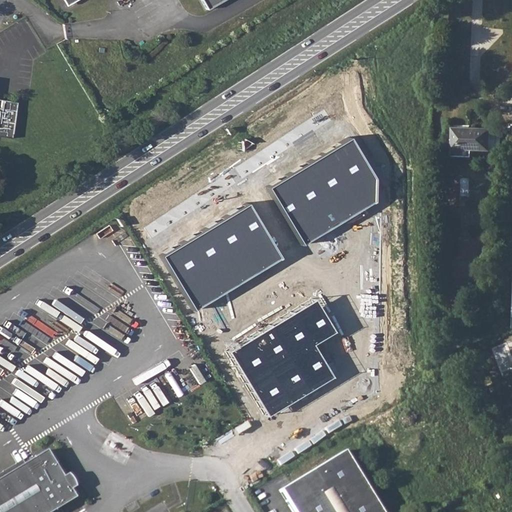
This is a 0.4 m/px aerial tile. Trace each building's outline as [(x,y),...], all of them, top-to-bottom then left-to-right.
[(0,135),(11,137),(17,101),(0,99),(0,135)] [(454,124),(453,156),(473,156),(473,150),(492,151),(493,129),(476,128),(476,125),(454,124)] [(503,149),(503,137),(495,137),(494,148),(503,149)] [(378,180),(354,139),(269,187),(304,247),(379,203),(378,180)] [(284,260),(249,204),(163,255),(198,311),(284,260)] [(339,334),(316,301),(229,352),(268,417),(334,380),(313,346),(339,334)] [(496,327),(500,334),(510,328),(506,321),(496,327)] [(44,450),(0,477),(0,511),(50,511),(74,498),(69,490),(73,487),(70,480),(66,474),(61,477),(44,450)] [(380,511),(344,451),(328,461),(280,490),(293,511),(380,511)]
